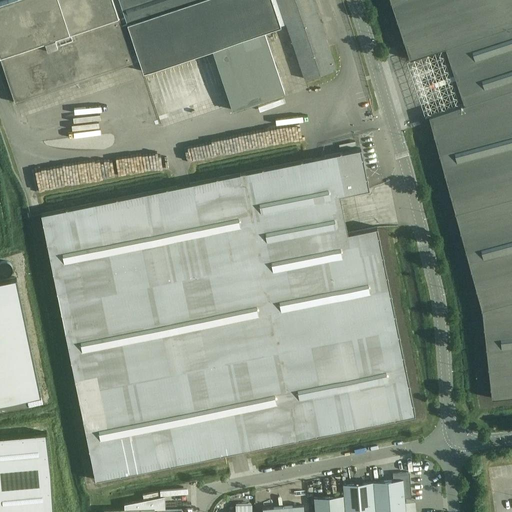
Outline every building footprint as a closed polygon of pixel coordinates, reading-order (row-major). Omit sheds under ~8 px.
[(119,0),(126,17),(120,19),(119,16),(113,0),(3,0),(0,1),(0,55),(15,102),(134,62),(132,54),(137,53),(143,71),(212,48),(233,109),(284,92),(264,31),(281,26),(272,0),(119,0)] [(278,0),(305,79),(336,68),(313,0),(278,0)] [(511,0),(389,0),(409,59),(445,47),(464,104),(428,116),(481,310),(491,398),(511,395),(511,0)] [(436,105),(454,100),(453,98),(455,97),(453,90),(448,92),(446,84),(448,83),(446,76),(429,81),(436,105)] [(361,148),(41,214),(95,479),(415,414),(377,227),(337,235),(330,196),(369,188),(361,148)] [(16,277),(0,280),(0,403),(41,395),(16,277)] [(0,511),(53,511),(46,432),(0,435),(0,511)] [(374,481),(375,511),(405,511),(404,498),(411,497),(409,472),(392,473),(393,479),(374,481)] [(375,511),(374,481),(343,484),(343,495),(345,511),(375,511)] [(164,495),(124,503),(124,509),(154,508),(165,508),(164,495)] [(314,511),(345,511),(343,495),(314,497),(314,511)]
